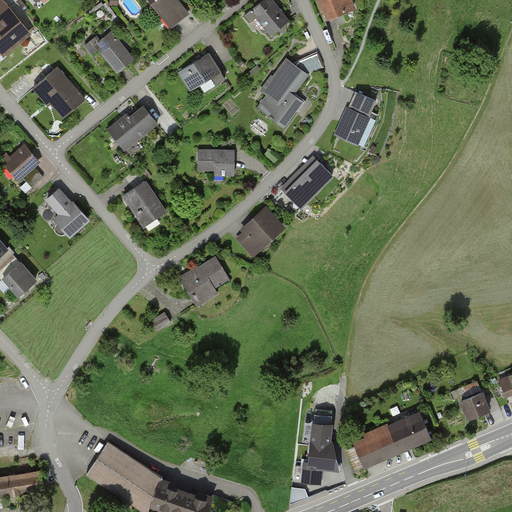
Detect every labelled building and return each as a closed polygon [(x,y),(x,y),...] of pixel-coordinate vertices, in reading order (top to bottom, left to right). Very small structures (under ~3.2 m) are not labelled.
[(0,0),(0,50),(5,57),(32,35),(3,0),(0,0)] [(188,14),(177,0),(150,0),(171,27),(188,14)] [(288,18),(272,0),(263,0),(252,10),(271,32),(288,18)] [(354,0),(319,0),(328,20),(358,8),(354,0)] [(119,73),(137,60),(114,31),(102,41),(99,36),(87,45),(94,54),(100,49),(119,73)] [(212,54),(181,74),(192,92),(223,73),(212,54)] [(311,76),(288,58),(262,92),(267,96),(259,108),(288,130),(308,104),(296,95),(311,76)] [(87,101),(60,69),(35,90),(50,108),(52,106),(64,120),(87,101)] [(126,152),(159,124),(144,106),(131,117),(127,113),(111,127),(110,133),(126,152)] [(369,116),(347,107),(337,133),(358,141),(369,116)] [(0,159),(20,181),(42,162),(27,145),(12,158),(7,152),(0,159)] [(237,177),(236,150),(199,151),(199,171),(216,171),(216,178),(237,177)] [(332,174),(317,159),(286,189),(301,205),(332,174)] [(169,212),(148,181),(124,197),(145,228),(169,212)] [(73,202),(61,188),(47,200),(60,215),(55,220),(72,239),(93,221),(75,200),(73,202)] [(254,257),(287,227),(267,206),(242,230),(244,233),(237,240),(254,257)] [(0,257),(9,249),(0,239),(0,257)] [(217,256),(182,277),(199,307),(221,294),(218,289),(232,280),(217,256)] [(20,297),(39,280),(23,262),(0,282),(0,286),(6,293),(12,288),(20,297)] [(153,319),(158,328),(172,322),(167,312),(153,319)] [(511,375),(502,380),(509,397),(511,396),(511,375)] [(492,411),(485,392),(462,402),(470,421),(492,411)] [(433,440),(422,412),(366,435),(367,437),(356,442),(367,468),(433,440)] [(331,423),(313,421),(309,463),(305,462),(303,480),(320,482),(322,467),(336,468),(329,441),(331,423)] [(144,511),(149,511),(151,508),(161,478),(165,477),(110,442),(87,476),(144,511)] [(0,498),(46,491),(43,470),(0,476),(0,498)] [(151,508),(163,511),(209,511),(215,495),(161,478),(151,508)]
